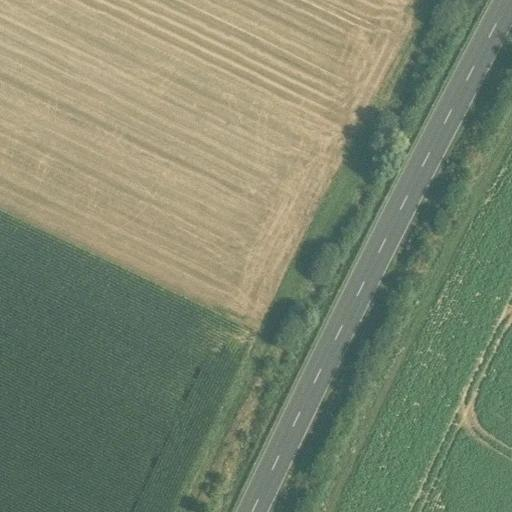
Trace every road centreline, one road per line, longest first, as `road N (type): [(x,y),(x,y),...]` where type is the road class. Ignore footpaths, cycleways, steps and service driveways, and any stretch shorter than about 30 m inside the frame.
road 1 (track): [(196,511),(457,0)]
road 2 (primary): [(511,31),(273,511)]
road 3 (track): [(348,511),(511,171)]
